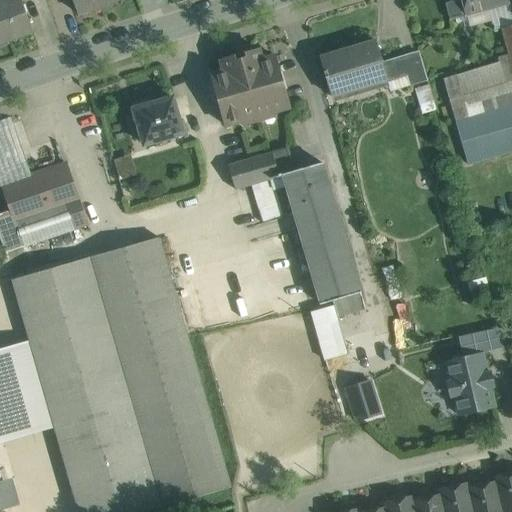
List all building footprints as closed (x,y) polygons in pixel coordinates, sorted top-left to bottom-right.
[(5,0),(0,2),(0,42),(7,40),(8,42),(9,42),(9,40),(32,32),(32,33),(34,33),(22,1),(21,0),(5,0)] [(73,0),(79,14),(80,14),(80,13),(115,0),(73,0)] [(507,0),(462,0),(466,16),(509,4),(507,0)] [(511,25),(501,29),(509,55),(511,67),(511,25)] [(375,41),(341,51),(341,52),(322,58),(322,57),(321,57),(333,98),(334,97),(334,96),(386,81),(386,82),(387,81),(387,80),(392,78),(387,62),(382,64),(375,41)] [(262,60),(259,50),(222,60),(225,71),(212,75),(226,126),(290,107),(275,56),(262,60)] [(418,53),(402,57),(410,85),(426,80),(418,53)] [(500,63),(456,76),(468,118),(511,104),(511,67),(509,55),(498,59),(500,63)] [(468,118),(456,76),(444,80),(456,121),(468,118)] [(415,89),(422,112),(435,108),(428,85),(415,89)] [(173,98),(153,104),(151,98),(133,103),(135,109),(134,109),(136,117),(129,119),(136,142),(143,140),(145,145),(183,134),(173,98)] [(511,104),(468,118),(456,121),(469,166),(511,152),(511,104)] [(0,187),(3,187),(33,177),(12,118),(0,121),(0,187)] [(288,148),(265,155),(272,180),(283,176),(283,174),(295,171),(288,148)] [(118,177),(136,173),(131,153),(113,158),(118,177)] [(265,155),(228,165),(236,190),(252,185),(272,180),(265,155)] [(295,171),(283,174),(283,176),(321,304),(333,301),(337,315),(365,307),(323,163),(295,171)] [(11,211),(12,210),(24,245),(87,224),(67,165),(33,177),(3,187),(11,211)] [(272,180),(252,185),(263,223),(283,217),(272,180)] [(11,211),(0,214),(0,235),(5,252),(24,245),(12,210),(11,211)] [(159,238),(89,258),(161,508),(231,488),(159,238)] [(89,258),(12,280),(30,341),(55,428),(79,511),(146,511),(161,508),(89,258)] [(325,308),(314,310),(323,350),(335,347),(325,308)] [(505,344),(500,324),(465,333),(470,353),(505,344)] [(335,347),(323,350),(327,367),(378,355),(373,338),(335,347)] [(30,341),(0,349),(0,443),(55,428),(30,341)] [(482,353),(447,361),(451,381),(447,382),(450,397),(455,396),(459,416),(494,407),(490,388),(491,387),(488,372),(486,373),(482,353)] [(369,380),(346,387),(357,422),(380,414),(369,380)] [(511,511),(511,472),(494,477),(495,482),(496,482),(502,511),(511,511)] [(469,488),(468,488),(473,511),(502,511),(496,482),(495,482),(469,488)] [(468,483),(439,490),(440,495),(444,511),(473,511),(468,488),(469,488),(468,483)] [(413,501),(415,511),(444,511),(440,495),(413,501)] [(412,496),(383,503),(385,507),(386,511),(415,511),(413,501),(412,496)]
